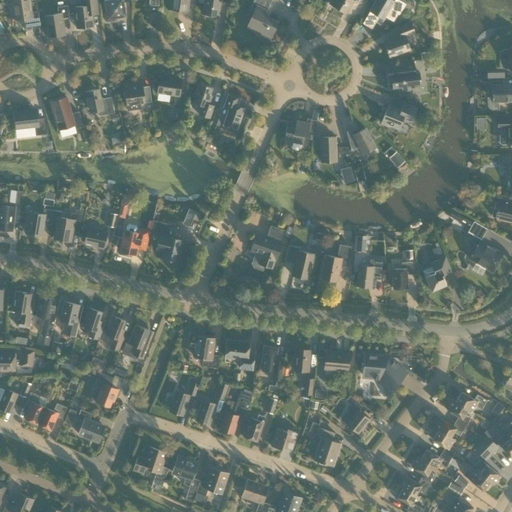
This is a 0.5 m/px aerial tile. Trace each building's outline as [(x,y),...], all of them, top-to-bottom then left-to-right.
[(14,6),(16,19),(24,18),(25,28),(41,26),(38,11),(31,12),(30,3),(36,2),(35,0),(8,0),(9,6),(14,6)] [(98,10),(96,0),(83,0),(84,5),(75,6),(77,28),(93,26),(91,11),(98,10)] [(129,1),(128,0),(109,0),(104,1),(106,12),(105,12),(106,21),(116,20),(115,18),(126,16),(123,2),(129,1)] [(175,10),(188,11),(189,0),(170,0),(170,1),(169,1),(168,10),(175,11),(175,10)] [(205,0),(203,14),(218,17),(220,1),(228,2),(228,0),(205,0)] [(254,0),(250,9),(254,11),(247,27),(254,30),(254,32),(255,35),(259,37),(263,36),(263,34),(271,38),(278,21),(265,15),(271,0),(254,0)] [(353,0),(356,0),(360,2),(361,0),(331,0),(330,4),(346,13),(353,0)] [(398,13),(399,14),(405,3),(399,0),(394,0),(394,1),(393,0),(375,0),(369,11),(370,11),(363,23),(372,28),(379,17),(384,20),(386,17),(393,21),(398,13)] [(69,17),(67,5),(57,6),(59,14),(45,16),(48,36),(65,34),(62,18),(69,17)] [(415,32),(411,23),(398,28),(401,35),(384,42),(389,57),(410,49),(405,36),(415,32)] [(511,69),(511,46),(508,47),(508,49),(504,49),(500,52),(501,56),(504,59),(508,59),(509,69),(511,69)] [(401,65),(387,67),(389,78),(391,78),(392,88),(401,86),(404,86),(404,91),(407,91),(410,90),(410,89),(421,88),(419,72),(415,72),(414,60),(400,62),(401,65)] [(174,106),(183,108),(185,93),(180,92),(182,80),(160,76),(157,93),(176,95),(174,106)] [(126,98),(128,110),(141,109),(140,103),(152,101),(149,85),(143,86),(142,81),(124,84),(126,98)] [(199,114),(210,118),(214,105),(207,103),(212,88),(198,83),(192,102),(202,105),(199,114)] [(493,110),(499,109),(499,102),(511,101),(511,83),(492,84),(493,97),(487,97),(487,105),(488,106),(488,108),(490,109),(491,109),(493,110)] [(100,115),(114,112),(111,98),(105,100),(104,100),(101,99),(101,97),(99,88),(85,91),(90,112),(94,111),(100,115)] [(223,124),(237,129),(244,108),(238,106),(240,99),(228,95),(224,106),(229,108),(223,124)] [(71,113),(67,97),(51,102),(59,129),(74,125),(76,129),(84,127),(79,111),(71,113)] [(388,105),(381,123),(389,127),(390,125),(398,129),(402,119),(411,123),(417,108),(404,102),(401,110),(388,105)] [(38,119),(37,109),(14,112),(16,128),(35,126),(36,135),(47,133),(45,118),(38,119)] [(172,118),(180,120),(181,111),(173,110),(172,118)] [(222,116),(216,114),(212,126),(218,128),(222,116)] [(511,122),(511,123),(511,117),(498,117),(498,126),(500,126),(501,134),(499,135),(499,142),(501,144),(511,144),(511,122)] [(308,137),(309,131),(312,132),(310,138),(314,138),(317,120),(307,118),(306,122),(297,120),(295,128),(287,126),(284,143),(292,145),(293,142),(302,144),(304,136),(308,137)] [(74,125),(59,129),(62,137),(77,133),(76,129),(74,125)] [(36,136),(36,135),(35,126),(16,128),(15,128),(17,138),(36,136)] [(368,133),(365,128),(355,133),(353,129),(346,131),(351,150),(360,145),(363,153),(375,147),(372,139),(374,138),(370,133),(368,133)] [(123,135),(111,138),(113,145),(124,143),(123,135)] [(336,136),(320,137),(321,151),(321,162),(336,161),(336,158),(344,158),(346,166),(352,164),(349,150),(336,151),(336,147),(336,136)] [(396,152),(390,157),(398,166),(404,161),(396,152)] [(511,154),(502,155),(502,166),(510,166),(510,188),(511,188),(511,154)] [(58,189),(56,200),(63,201),(65,190),(58,189)] [(511,208),(511,206),(511,197),(494,193),(492,200),(496,201),(495,207),(498,208),(496,219),(511,222),(511,208)] [(123,194),(118,216),(125,218),(130,196),(123,194)] [(0,228),(12,230),(15,207),(0,204),(0,228)] [(50,226),(50,224),(53,210),(44,208),(43,214),(31,212),(27,233),(41,235),(43,225),(50,226)] [(80,226),(83,211),(76,209),(75,213),(71,212),(70,219),(60,218),(61,211),(53,210),(50,224),(57,225),(54,237),(71,240),(74,225),(80,226)] [(107,226),(115,227),(117,214),(109,213),(107,226)] [(464,216),(462,220),(471,225),(468,232),(481,239),(487,228),(464,216)] [(185,219),(182,224),(190,227),(192,222),(185,219)] [(164,250),(162,258),(177,262),(182,240),(168,236),(168,235),(169,235),(171,224),(153,220),(150,231),(163,234),(162,237),(160,236),(156,249),(164,250)] [(147,243),(150,231),(137,228),(136,226),(129,224),(127,225),(126,230),(125,230),(120,250),(136,254),(138,249),(145,250),(147,243)] [(256,234),(251,250),(255,252),(251,263),(254,267),(263,270),(264,265),(271,268),(274,258),(276,259),(282,243),(280,242),(285,230),(270,225),(266,237),(256,234)] [(97,245),(97,246),(104,248),(107,231),(88,227),(84,242),(97,245)] [(365,251),(366,240),(357,239),(356,251),(365,251)] [(476,261),(482,264),(486,267),(487,269),(490,271),(494,269),(496,266),(495,265),(502,254),(480,241),(473,252),(472,252),(470,256),(471,260),(475,262),(476,261)] [(340,265),(347,266),(351,246),(340,244),(337,257),(326,255),(321,278),(337,281),(340,265)] [(436,248),(441,256),(448,252),(443,244),(436,248)] [(292,274),(308,278),(314,255),(299,252),(300,248),(289,245),(285,261),(295,263),(292,274)] [(432,291),(447,284),(442,275),(452,271),(445,256),(431,263),(432,266),(423,270),(432,291)] [(372,278),(380,279),(382,260),(370,259),(369,266),(359,265),(356,285),(371,287),(372,278)] [(401,262),(401,264),(402,268),(393,269),(394,289),(408,288),(407,274),(413,274),(413,262),(401,262)] [(29,323),(32,307),(27,306),(29,293),(16,291),(13,311),(22,312),(21,319),(19,319),(16,320),(16,324),(17,326),(29,328),(29,323)] [(51,336),(52,329),(59,299),(41,295),(36,315),(45,317),(41,334),(51,336)] [(75,337),(79,318),(83,305),(64,301),(60,321),(69,323),(66,334),(75,337)] [(89,337),(99,340),(103,325),(98,324),(102,311),(89,307),(83,327),(92,329),(89,337)] [(110,348),(119,352),(126,334),(120,332),(125,320),(113,315),(106,334),(114,338),(110,348)] [(125,341),(122,351),(134,356),(143,359),(149,344),(154,331),(149,329),(136,324),(135,328),(129,343),(125,341)] [(217,367),(219,356),(212,354),(214,339),(198,336),(195,356),(203,358),(202,365),(217,367)] [(240,368),(253,370),(254,357),(248,356),(249,343),(227,341),(225,357),(241,359),(240,368)] [(51,352),(60,354),(62,345),(53,343),(51,352)] [(281,381),(282,374),(283,360),(276,359),(278,347),(264,345),(261,369),(273,371),(272,380),(281,381)] [(294,370),(308,371),(310,350),(296,348),(294,370)] [(19,366),(33,367),(34,350),(21,349),(19,366)] [(317,357),(316,362),(325,362),(325,368),(347,370),(349,356),(349,353),(326,351),(326,355),(326,357),(317,357)] [(0,375),(0,371),(15,371),(15,353),(0,352),(0,375)] [(388,356),(365,354),(363,375),(376,377),(375,379),(379,380),(387,396),(407,371),(388,356)] [(60,367),(66,369),(68,360),(62,359),(60,367)] [(511,371),(511,370),(503,387),(511,391),(511,371)] [(96,401),(110,407),(117,388),(110,386),(113,377),(101,372),(96,385),(101,387),(96,401)] [(304,393),(311,394),(314,378),(306,377),(304,393)] [(74,379),(73,387),(81,389),(83,381),(74,379)] [(31,384),(25,381),(20,395),(26,397),(31,384)] [(199,384),(190,381),(188,387),(189,387),(187,393),(196,396),(199,384)] [(215,396),(224,399),(229,384),(220,382),(215,396)] [(31,383),(29,389),(35,392),(37,386),(31,383)] [(0,387),(0,407),(10,412),(18,394),(6,388),(6,390),(0,387)] [(170,409),(184,413),(190,395),(176,390),(170,409)] [(241,391),(233,414),(227,411),(221,429),(233,433),(238,419),(243,421),(252,395),(241,391)] [(468,409),(472,411),(475,405),(481,409),(487,400),(477,394),(474,399),(462,391),(456,401),(468,408),(468,409)] [(25,418),(37,423),(44,407),(37,404),(40,396),(31,392),(26,403),(31,405),(25,418)] [(369,419),(358,410),(362,405),(350,395),(346,400),(351,404),(340,418),(358,433),(369,419)] [(266,411),(273,414),(277,399),(270,397),(266,411)] [(71,403),(78,406),(80,400),(74,398),(71,403)] [(456,401),(452,398),(446,408),(459,416),(456,420),(469,429),(472,424),(468,421),(471,417),(465,414),(468,409),(468,408),(456,401)] [(196,418),(210,423),(216,404),(203,399),(196,418)] [(318,402),(311,401),(310,408),(317,409),(318,402)] [(504,406),(497,402),(495,406),(501,410),(504,406)] [(57,416),(62,418),(67,407),(57,403),(53,411),(46,408),(39,424),(51,429),(57,416)] [(324,413),(328,408),(323,405),(319,410),(324,413)] [(70,409),(67,415),(74,417),(76,411),(70,409)] [(79,434),(98,441),(104,426),(89,420),(92,413),(81,409),(77,418),(84,421),(79,434)] [(257,441),(265,417),(258,414),(257,419),(251,418),(245,437),(257,441)] [(469,429),(456,420),(453,425),(440,418),(434,428),(438,430),(439,430),(450,437),(451,437),(454,432),(460,435),(462,431),(467,433),(469,429)] [(314,459),(333,466),(340,443),(333,440),(335,433),(318,427),(315,435),(322,437),(314,459)] [(290,429),(289,432),(277,428),(271,445),(279,448),(280,446),(292,450),(298,432),(290,429)] [(455,439),(451,437),(450,437),(439,430),(438,430),(433,439),(445,447),(442,452),(452,457),(457,448),(451,445),(455,439)] [(492,453),(498,446),(485,434),(479,441),(492,453)] [(511,441),(510,439),(509,439),(505,443),(500,437),(497,441),(511,458),(511,441)] [(486,459),(492,453),(479,441),(473,447),(486,459)] [(160,469),(166,452),(150,447),(146,459),(138,456),(134,469),(143,472),(144,467),(156,471),(152,483),(162,486),(167,471),(160,469)] [(452,457),(442,452),(439,456),(427,449),(421,458),(433,466),(437,468),(440,463),(446,466),(452,457)] [(190,486),(185,499),(192,501),(193,502),(196,492),(198,486),(200,481),(192,478),(197,463),(178,456),(173,472),(186,477),(183,484),(190,486)] [(421,458),(417,456),(411,466),(424,473),(421,478),(430,484),(436,475),(430,471),(433,466),(421,458)] [(490,481),(490,482),(493,484),(500,475),(480,460),(477,463),(483,468),(479,472),(479,473),(490,481)] [(208,488),(221,493),(228,473),(212,468),(207,483),(200,481),(196,492),(206,495),(208,488)] [(479,473),(479,472),(476,469),(471,475),(466,470),(463,474),(483,490),(490,482),(490,481),(479,473)] [(430,484),(421,478),(418,483),(405,475),(399,485),(403,487),(416,494),(419,489),(425,493),(430,484)] [(468,483),(459,475),(454,481),(464,488),(468,483)] [(265,511),(269,504),(262,501),(267,486),(248,480),(242,496),(259,501),(255,511),(265,511)] [(446,489),(459,496),(463,489),(451,482),(446,489)] [(420,496),(416,494),(403,487),(398,496),(410,504),(407,509),(411,511),(421,511),(422,511),(421,511),(424,507),(416,502),(420,496)] [(8,499),(3,511),(10,511),(11,511),(12,511),(30,511),(29,511),(34,499),(18,492),(15,502),(8,499)] [(269,504),(265,511),(295,511),(300,498),(285,492),(280,507),(269,504)] [(459,511),(469,511),(473,507),(451,494),(448,499),(454,502),(451,508),(455,510),(459,511)]
